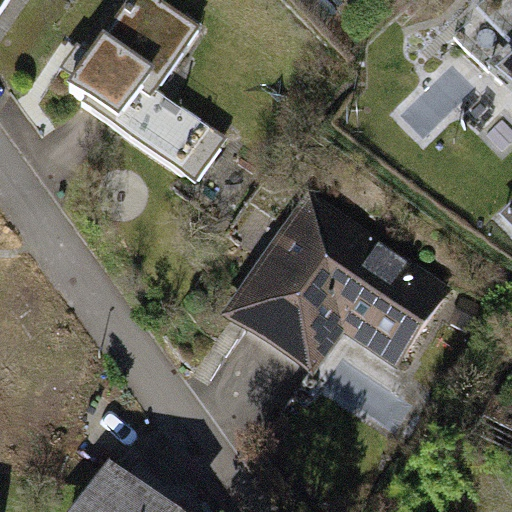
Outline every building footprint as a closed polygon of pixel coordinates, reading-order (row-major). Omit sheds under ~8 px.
[(58,90),(137,143),(168,97),(212,32),(163,0),(140,0),(99,62),(83,52),(58,90)] [(511,107),(511,0),(496,0),(476,20),(511,56),(511,57),(487,83),(511,107)] [(137,143),(207,189),(237,144),(168,97),(137,143)] [(455,297),(303,202),(221,332),(316,393),(345,348),(400,383),(455,297)] [(511,212),(500,224),(511,236),(511,212)] [(175,511),(120,469),(87,511),(175,511)]
